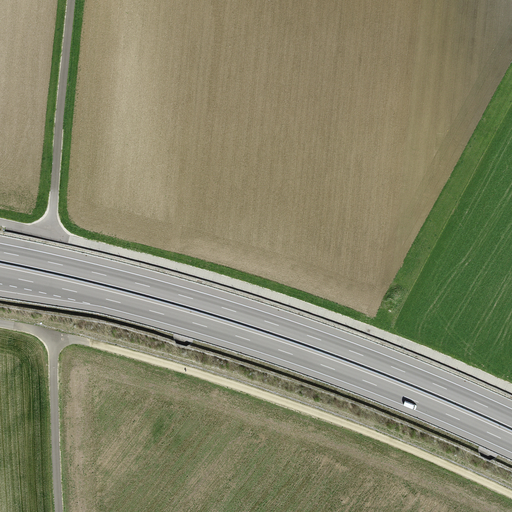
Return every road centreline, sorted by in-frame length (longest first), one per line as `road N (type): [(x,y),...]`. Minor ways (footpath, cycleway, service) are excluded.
road 1 (motorway): [(0,275),(289,353),(511,444)]
road 2 (motorway): [(511,417),(258,318),(0,251)]
road 3 (track): [(511,497),(287,400),(53,334)]
road 4 (track): [(511,389),(314,310),(51,234)]
road 5 (track): [(70,0),(51,234)]
road 6 (track): [(53,334),(59,511)]
